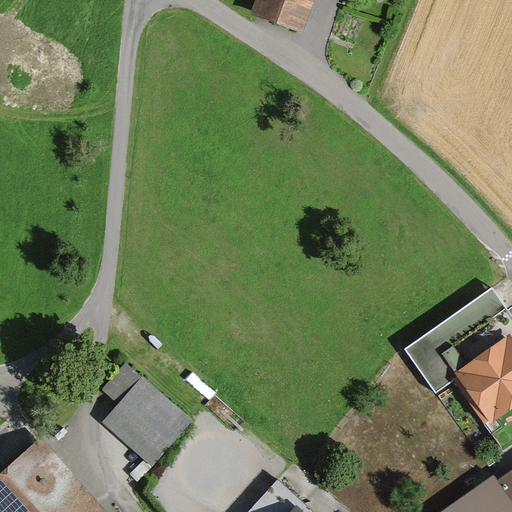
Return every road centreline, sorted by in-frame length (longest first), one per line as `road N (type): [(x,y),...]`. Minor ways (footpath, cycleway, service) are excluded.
road 1 (residential): [(203,0),(415,153),(511,260)]
road 2 (residential): [(99,293),(139,0)]
road 3 (residential): [(99,293),(105,312),(91,432),(135,511)]
road 4 (residential): [(0,374),(36,362),(99,293)]
